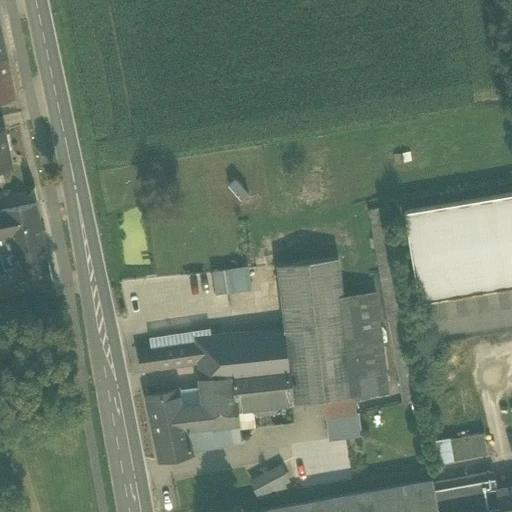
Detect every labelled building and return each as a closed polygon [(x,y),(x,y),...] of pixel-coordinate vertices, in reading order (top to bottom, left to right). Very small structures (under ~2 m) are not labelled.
[(4,57),(0,57),(0,98),(12,95),(4,57)] [(0,168),(3,168),(12,166),(12,164),(11,165),(3,130),(5,130),(4,127),(0,128),(0,168)] [(511,192),(404,211),(419,302),(511,286),(511,192)] [(36,203),(3,210),(9,237),(13,253),(45,246),(36,203)] [(369,209),(387,320),(405,317),(387,207),(369,209)] [(0,238),(9,237),(3,210),(0,210),(0,238)] [(3,254),(13,253),(9,237),(0,238),(0,248),(1,248),(3,254)] [(13,253),(16,268),(21,291),(53,281),(45,246),(13,253)] [(285,329),(284,329),(289,373),(293,402),(323,398),(354,395),(342,297),(338,256),(277,264),(280,285),(285,329)] [(243,266),(223,269),(227,292),(246,289),(243,266)] [(0,297),(21,291),(16,268),(6,271),(7,273),(0,275),(0,297)] [(212,271),(215,294),(227,292),(223,269),(212,271)] [(342,297),(354,395),(386,390),(375,293),(342,297)] [(418,395),(405,317),(387,320),(400,398),(418,395)] [(147,335),(149,347),(195,340),(195,338),(193,329),(147,335)] [(233,379),(289,373),(284,329),(195,338),(195,340),(197,361),(199,377),(221,375),(222,380),(233,379)] [(142,370),(197,361),(195,340),(149,347),(137,349),(142,370)] [(253,408),(257,413),(272,411),(276,404),(293,402),(289,373),(233,379),(237,408),(251,406),(253,408)] [(237,408),(233,379),(222,380),(221,375),(199,377),(200,384),(202,402),(180,405),(190,452),(230,443),(227,425),(238,424),(237,408)] [(200,384),(177,388),(180,405),(202,402),(200,384)] [(163,445),(165,458),(190,452),(180,405),(177,388),(147,395),(157,446),(163,445)] [(356,412),(354,395),(323,398),(325,416),(356,412)] [(251,406),(237,408),(238,424),(239,428),(255,426),(253,408),(251,406)] [(325,416),(328,439),(361,435),(359,412),(356,412),(325,416)] [(227,425),(230,443),(240,441),(239,428),(238,424),(227,425)] [(442,437),(446,461),(480,455),(476,430),(442,437)] [(280,463),(249,479),(258,498),(290,481),(280,463)] [(247,511),(438,511),(435,489),(433,478),(247,511)] [(511,511),(511,507),(501,509),(496,487),(495,478),(435,489),(438,511),(511,511)] [(511,507),(511,483),(496,487),(501,509),(511,507)]
